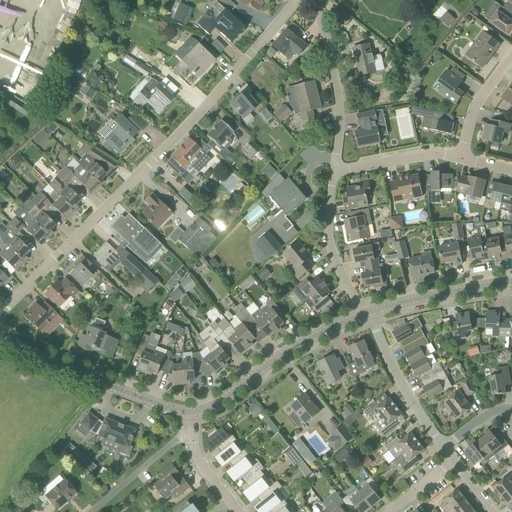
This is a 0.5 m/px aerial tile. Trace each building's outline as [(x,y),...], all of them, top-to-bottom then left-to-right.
[(67,0),(65,12),(78,14),(80,0),(67,0)] [(266,0),(267,0),(240,0),(239,2),(249,6),(248,7),(259,11),(263,0),(266,0)] [(511,0),(507,0),(508,1),(503,8),(510,14),(511,15),(511,0)] [(491,20),(500,5),(494,2),(485,17),(491,20)] [(180,4),(174,20),(185,25),(188,18),(183,16),(187,7),(180,4)] [(353,19),(338,6),(332,14),(347,26),(353,19)] [(510,14),(503,8),(500,6),(496,12),(497,13),(491,22),(496,26),(495,27),(501,32),(502,30),(508,35),(511,29),(511,22),(507,19),(510,14)] [(224,8),(215,18),(208,11),(196,23),(208,35),(215,28),(229,42),(239,32),(241,34),(245,29),(224,8)] [(439,20),(448,28),(456,20),(447,12),(439,20)] [(175,25),(172,31),(181,35),(183,29),(175,25)] [(307,46),(303,43),(287,29),(273,45),(289,59),(295,52),(299,55),(307,46)] [(482,68),(489,59),(486,58),(489,54),(491,56),(500,44),(483,32),(465,56),(482,68)] [(182,61),(187,66),(193,72),(192,73),(194,75),(195,74),(199,78),(211,65),(209,63),(214,58),(205,49),(206,47),(200,42),(182,61)] [(381,55),(374,56),(370,44),(353,48),(359,76),(385,70),(381,55)] [(270,47),(266,53),(271,57),(276,51),(270,47)] [(443,61),(439,53),(432,57),(435,64),(443,61)] [(137,61),(133,68),(132,69),(146,77),(150,70),(137,61)] [(455,69),(453,73),(463,79),(465,76),(455,69)] [(462,82),(451,74),(446,71),(438,82),(443,86),(439,92),(456,104),(463,94),(457,89),(462,82)] [(159,84),(155,81),(151,79),(147,77),(128,96),(141,108),(147,102),(159,114),(170,102),(168,100),(172,96),(159,84)] [(316,90),(314,82),(286,89),(288,96),(287,96),(288,98),(290,104),(299,102),(303,121),(314,119),(312,111),(321,108),(318,95),(316,95),(314,91),(316,90)] [(503,99),(511,105),(511,84),(511,86),(511,87),(503,99)] [(85,86),(80,95),(92,103),(98,94),(85,86)] [(255,103),(248,95),(244,99),(240,94),(229,103),(235,109),(234,110),(235,110),(236,111),(236,112),(237,112),(243,119),(253,110),(250,107),(254,103),(255,103)] [(26,116),(31,107),(12,96),(7,105),(26,116)] [(281,121),(291,112),(286,106),(275,115),(281,121)] [(446,133),(451,134),(453,124),(454,123),(451,122),(443,121),(445,114),(417,108),(415,115),(432,119),(430,129),(437,131),(437,133),(445,135),(446,133)] [(272,117),(266,109),(261,113),(268,120),(272,117)] [(377,127),(376,121),(377,121),(376,111),(357,115),(359,124),(360,124),(362,130),(355,131),(358,147),(381,142),(378,127),(377,127)] [(120,116),(113,122),(112,123),(116,127),(105,139),(120,154),(133,140),(131,139),(136,133),(138,135),(148,125),(133,114),(125,121),(120,116)] [(483,140),(490,142),(500,144),(503,132),(508,134),(510,125),(491,120),(490,126),(486,125),(485,131),(483,133),(482,137),(483,139),(483,140)] [(207,136),(211,141),(207,145),(224,161),(231,154),(221,145),(233,132),(221,121),(215,127),(215,126),(211,130),(212,131),(207,136)] [(49,136),(55,130),(51,125),(44,132),(49,136)] [(48,137),(44,133),(39,138),(43,142),(48,137)] [(200,150),(188,139),(176,152),(187,162),(186,163),(193,170),(198,174),(211,160),(200,150)] [(254,157),(260,150),(250,141),(244,147),(254,157)] [(108,178),(113,172),(105,164),(104,166),(101,164),(105,157),(92,148),(88,155),(93,159),(88,164),(83,158),(78,163),(79,165),(100,186),(100,185),(97,183),(105,175),(108,178)] [(187,162),(176,152),(171,157),(173,160),(167,166),(180,178),(186,171),(189,174),(193,170),(186,163),(187,162)] [(14,161),(10,167),(15,171),(19,165),(14,161)] [(263,170),(273,177),(277,170),(268,163),(263,170)] [(65,167),(61,171),(70,180),(74,176),(91,194),(100,186),(79,165),(71,173),(65,167)] [(56,176),(65,185),(70,180),(61,171),(56,176)] [(48,183),(54,179),(49,172),(43,176),(48,183)] [(431,172),(432,191),(440,191),(440,189),(453,189),(452,174),(440,175),(440,172),(431,172)] [(286,181),(285,180),(279,174),(261,193),(266,198),(269,195),(287,216),(307,199),(305,197),(304,199),(296,190),(298,189),(289,178),(286,181)] [(406,178),(406,175),(397,177),(398,181),(390,183),(394,202),(422,196),(418,176),(406,178)] [(457,191),(465,193),(465,195),(480,198),(485,181),(469,177),(469,179),(460,177),(457,191)] [(67,186),(62,191),(60,188),(61,187),(54,179),(49,185),(54,190),(72,208),(80,200),(67,186)] [(366,194),(371,193),(369,183),(361,185),(361,186),(347,188),(349,202),(344,202),(346,210),(368,206),(366,194)] [(495,202),(501,204),(505,186),(495,183),(493,192),(487,191),(484,208),(494,210),(495,202)] [(499,210),(509,212),(508,214),(511,214),(511,187),(505,186),(501,204),(499,210)] [(184,187),(178,193),(192,206),(197,201),(184,187)] [(54,190),(49,195),(56,203),(53,206),(66,220),(75,211),(72,208),(54,190)] [(35,197),(44,206),(49,201),(40,192),(35,197)] [(172,213),(152,195),(146,201),(151,206),(143,214),(142,214),(157,229),(172,213)] [(40,210),(44,206),(35,197),(30,202),(34,206),(26,214),(49,236),(47,233),(55,225),(40,210)] [(23,222),(23,221),(28,225),(24,229),(41,245),(49,236),(26,214),(19,207),(13,213),(16,217),(17,216),(23,222)] [(370,216),(369,210),(351,213),(352,219),(345,220),(346,230),(350,230),(352,241),(368,238),(364,217),(370,216)] [(122,215),(111,226),(126,241),(128,240),(130,242),(126,246),(150,267),(155,261),(152,258),(163,246),(144,228),(129,214),(125,218),(122,215)] [(403,228),(402,216),(390,218),(391,230),(403,228)] [(10,222),(19,232),(24,227),(14,218),(10,222)] [(190,251),(207,233),(211,229),(198,218),(178,240),(182,244),(190,251)] [(29,251),(20,241),(24,237),(19,232),(10,222),(5,227),(8,231),(0,239),(24,262),(21,259),(29,251)] [(464,238),(461,223),(452,225),(454,239),(457,239),(464,238)] [(474,229),(476,239),(469,240),(472,259),(479,258),(479,260),(490,258),(487,241),(484,227),(474,229)] [(259,240),(272,255),(282,248),(268,232),(259,240)] [(115,249),(119,245),(111,237),(107,241),(115,249)] [(509,259),(505,237),(487,241),(490,258),(490,259),(497,258),(498,261),(509,259)] [(24,262),(0,239),(0,248),(2,251),(0,253),(0,255),(15,271),(24,262)] [(454,239),(447,241),(448,246),(439,247),(442,263),(454,261),(455,266),(462,264),(458,244),(457,244),(457,239),(454,239)] [(298,280),(308,271),(313,267),(308,260),(311,257),(298,241),(284,253),(295,266),(290,270),(298,280)] [(408,257),(403,241),(394,244),(399,259),(408,257)] [(93,256),(105,268),(110,272),(122,259),(106,243),(93,256)] [(361,268),(366,267),(379,264),(377,258),(374,259),(373,252),(380,250),(379,243),(371,244),(371,247),(354,250),(356,263),(360,262),(361,268)] [(144,270),(128,255),(120,263),(136,278),(144,270)] [(95,268),(83,256),(74,265),(76,268),(70,274),(82,287),(92,276),(89,274),(95,268)] [(431,256),(430,256),(409,260),(413,277),(434,273),(431,256)] [(387,286),(385,278),(389,277),(387,269),(380,270),(379,264),(366,267),(367,273),(362,274),(365,287),(380,284),(380,287),(387,286)] [(263,281),(272,274),(265,266),(257,273),(263,281)] [(149,291),(158,281),(145,269),(136,279),(149,291)] [(184,289),(194,282),(190,277),(180,285),(184,289)] [(297,287),(301,292),(303,290),(309,298),(327,283),(325,281),(322,283),(317,277),(310,283),(307,279),(297,287)] [(78,291),(66,279),(60,285),(57,282),(56,283),(57,284),(54,287),(53,286),(44,294),(58,308),(70,296),(72,298),(78,291)] [(177,285),(171,280),(166,286),(171,291),(177,285)] [(327,283),(309,298),(304,302),(311,309),(314,307),(318,312),(331,300),(327,296),(331,293),(326,288),(329,286),(327,283)] [(179,287),(174,291),(180,298),(184,294),(179,287)] [(272,299),(259,309),(278,333),(281,331),(278,328),(284,323),(281,320),(286,316),(277,305),(272,299)] [(174,305),(168,301),(164,307),(169,311),(174,305)] [(26,317),(39,330),(46,337),(63,320),(47,304),(42,310),(35,303),(30,309),(32,312),(26,317)] [(240,312),(242,313),(253,328),(258,324),(268,337),(273,332),(275,335),(278,333),(259,309),(252,316),(245,308),(241,303),(237,307),(240,312)] [(140,311),(135,324),(146,328),(151,316),(140,311)] [(493,336),(505,337),(506,323),(500,323),(500,312),(486,311),(486,329),(493,329),(493,336)] [(231,325),(231,326),(249,348),(251,346),(249,343),(255,339),(249,331),(253,328),(242,313),(229,323),(231,325)] [(454,341),(457,340),(467,338),(465,331),(472,330),(469,313),(455,315),(457,326),(452,328),(454,341)] [(403,348),(425,336),(420,328),(423,327),(418,318),(407,324),(392,332),(397,342),(400,340),(401,342),(400,342),(403,348)] [(111,358),(118,340),(104,335),(105,333),(101,331),(104,322),(96,319),(94,323),(93,322),(91,327),(89,327),(85,336),(82,334),(77,347),(90,351),(91,347),(98,349),(97,353),(111,358)] [(75,320),(70,326),(75,332),(81,326),(75,320)] [(249,348),(231,326),(223,332),(219,327),(214,331),(227,346),(231,343),(241,354),(249,348)] [(75,333),(69,327),(64,332),(70,338),(75,333)] [(210,351),(212,353),(224,368),(227,366),(224,363),(230,359),(223,350),(227,346),(214,331),(210,335),(212,337),(205,343),(210,351)] [(144,335),(142,342),(137,353),(143,355),(137,370),(147,374),(158,347),(148,343),(150,337),(144,335)] [(411,366),(426,357),(430,355),(426,346),(429,344),(425,336),(403,348),(406,354),(407,353),(408,355),(405,356),(411,366)] [(365,373),(361,366),(373,361),(364,341),(349,348),(356,362),(348,366),(354,378),(365,373)] [(467,349),(470,356),(480,352),(477,345),(467,349)] [(172,353),(158,347),(147,374),(150,375),(151,372),(158,374),(159,370),(164,372),(169,361),(172,353)] [(200,373),(206,372),(205,370),(208,370),(211,374),(214,372),(216,375),(224,368),(212,353),(205,359),(199,352),(196,353),(199,361),(200,373)] [(183,361),(183,365),(185,384),(188,384),(188,380),(195,379),(195,374),(200,373),(199,361),(196,353),(193,354),(193,360),(183,361)] [(318,364),(322,371),(326,369),(329,375),(324,377),(328,385),(340,379),(336,372),(343,369),(340,362),(337,363),(333,356),(318,364)] [(418,376),(421,382),(443,370),(439,362),(431,365),(426,357),(411,366),(416,375),(419,374),(420,375),(418,376)] [(175,384),(175,385),(185,384),(183,365),(173,366),(173,362),(169,361),(164,372),(170,375),(168,379),(170,380),(170,382),(175,384)] [(504,382),(510,381),(508,367),(495,369),(497,375),(489,377),(493,396),(506,393),(504,382)] [(452,387),(446,376),(443,370),(421,382),(424,387),(426,387),(427,388),(424,390),(429,400),(452,387)] [(468,378),(460,382),(468,396),(476,392),(468,378)] [(365,390),(363,398),(371,400),(373,392),(365,390)] [(459,392),(446,402),(446,403),(444,404),(450,412),(452,411),(458,418),(471,408),(459,392)] [(305,394),(291,407),(306,424),(320,412),(305,394)] [(370,420),(374,424),(396,406),(389,398),(379,406),(375,402),(363,411),(370,420)] [(255,417),(263,410),(257,402),(249,408),(255,417)] [(402,415),(396,406),(374,424),(380,431),(380,432),(384,437),(396,428),(392,423),(402,415)] [(88,413),(80,424),(82,425),(89,431),(98,420),(88,413)] [(347,426),(355,421),(352,416),(343,422),(347,426)] [(95,434),(99,435),(99,436),(121,444),(118,452),(128,456),(131,448),(128,446),(134,431),(105,419),(104,423),(98,420),(89,431),(82,425),(77,431),(90,441),(95,434)] [(485,436),(482,439),(495,456),(509,445),(494,426),(489,430),(488,429),(485,431),(486,434),(485,435),(485,436)] [(343,427),(334,433),(342,447),(351,441),(343,427)] [(216,445),(222,453),(234,444),(235,444),(238,442),(230,432),(227,435),(222,429),(218,432),(216,429),(208,436),(210,438),(204,443),(210,450),(216,445)] [(279,433),(271,440),(266,445),(271,451),(278,445),(284,452),(290,447),(279,433)] [(385,446),(389,451),(396,459),(418,441),(411,433),(401,442),(397,437),(385,446)] [(298,439),(297,440),(293,443),(299,452),(305,448),(298,439)] [(474,440),(471,442),(486,463),(495,456),(482,439),(478,442),(478,440),(476,442),(474,440)] [(400,464),(402,466),(402,467),(406,472),(418,463),(414,458),(425,450),(418,441),(396,459),(393,461),(397,466),(400,464)] [(470,469),(475,466),(480,462),(483,465),(486,463),(471,442),(467,445),(469,447),(467,448),(468,449),(464,452),(470,460),(466,464),(470,469)] [(239,449),(235,444),(234,444),(222,453),(216,458),(222,465),(228,460),(234,468),(246,458),(246,459),(249,456),(242,447),(239,449)] [(303,459),(296,451),(292,446),(290,447),(284,452),(295,466),(303,459)] [(89,461),(78,452),(73,457),(85,467),(89,461)] [(345,460),(340,453),(335,458),(340,464),(345,460)] [(368,456),(360,462),(366,469),(373,463),(368,456)] [(239,475),(246,483),(261,471),(264,468),(257,459),(250,464),(246,459),(246,458),(234,468),(228,473),(233,480),(239,475)] [(504,468),(501,464),(495,468),(498,472),(504,468)] [(172,465),(159,476),(162,480),(155,485),(166,499),(173,494),(176,498),(190,487),(184,479),(181,481),(176,475),(179,473),(172,465)] [(312,473),(308,468),(303,472),(307,477),(312,473)] [(268,480),(261,471),(246,483),(252,490),(246,495),(251,502),(257,497),(269,488),(269,487),(265,482),(268,480)] [(500,495),(511,485),(511,483),(510,481),(511,479),(511,473),(498,484),(496,482),(491,486),(494,491),(495,490),(500,495)] [(369,486),(360,493),(371,507),(380,500),(374,491),(379,487),(371,477),(365,482),(369,486)] [(57,509),(76,493),(64,480),(46,496),(57,509)] [(269,511),(281,503),(281,502),(284,500),(277,491),(282,487),(277,481),(269,487),(269,488),(257,497),(263,505),(257,510),(258,511),(269,511)] [(351,499),(360,493),(355,485),(346,491),(351,499)] [(511,485),(500,495),(504,501),(503,502),(506,506),(511,501),(511,485)] [(458,490),(444,500),(448,506),(443,510),(445,511),(447,511),(465,498),(463,494),(462,495),(458,490)] [(348,495),(343,500),(350,510),(355,506),(360,511),(364,511),(371,507),(360,493),(351,500),(348,495)] [(468,501),(465,498),(447,511),(464,511),(471,507),(467,502),(468,501)] [(288,511),(291,509),(284,500),(281,502),(281,503),(269,511),(288,511)] [(340,508),(335,511),(347,511),(350,510),(343,500),(337,504),(340,508)] [(189,503),(176,511),(199,511),(194,505),(192,507),(189,503)]
